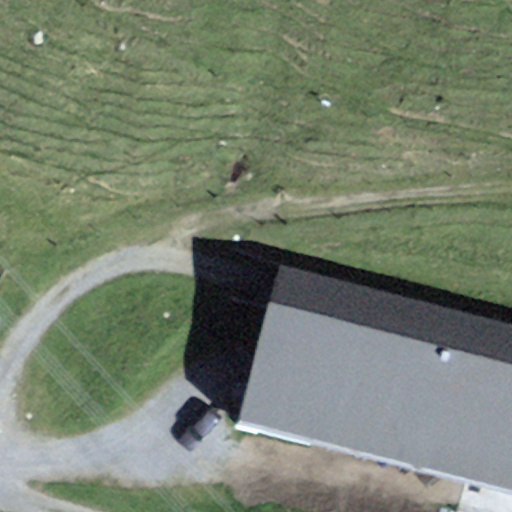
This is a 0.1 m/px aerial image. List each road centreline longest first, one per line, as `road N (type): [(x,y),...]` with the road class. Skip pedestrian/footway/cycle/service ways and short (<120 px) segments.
road 1 (track): [(187,229),(67,294),(20,353),(0,405)]
road 2 (track): [(0,449),(103,451),(223,385)]
